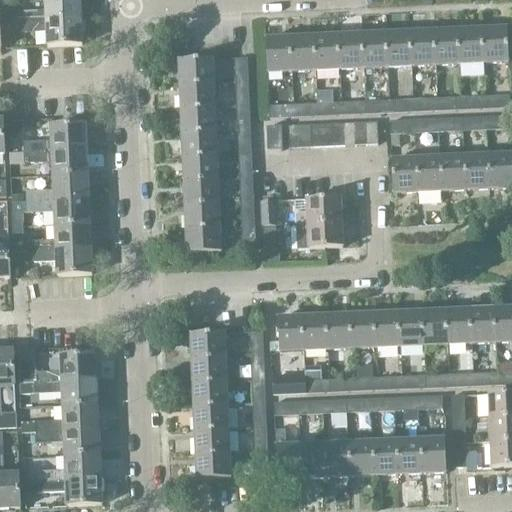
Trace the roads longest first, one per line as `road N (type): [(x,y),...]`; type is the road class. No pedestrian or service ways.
road 1 (residential): [(133,287),(368,270),(374,231),(366,167),(266,165)]
road 2 (residential): [(133,287),(122,30),(130,5)]
road 3 (residential): [(143,511),(133,287)]
road 4 (residential): [(130,5),(274,0)]
